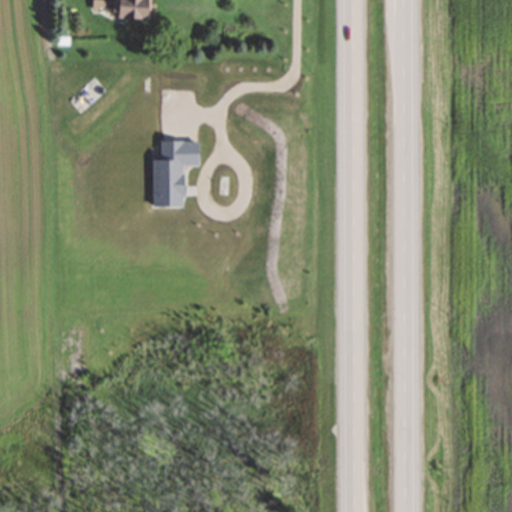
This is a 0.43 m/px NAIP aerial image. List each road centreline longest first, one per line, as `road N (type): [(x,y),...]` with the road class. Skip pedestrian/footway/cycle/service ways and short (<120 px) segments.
road 1 (trunk): [(405,511),(404,0)]
road 2 (trunk): [(351,0),(351,511)]
